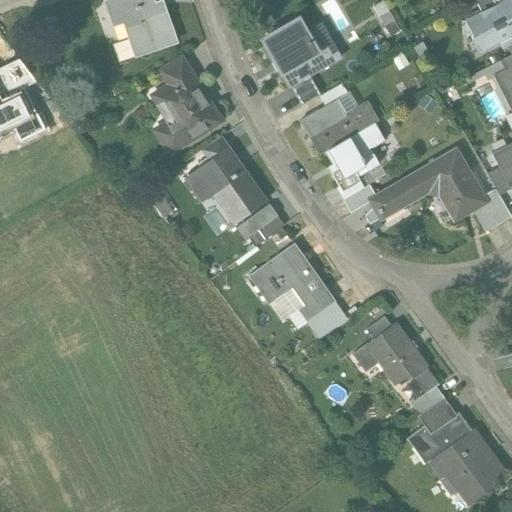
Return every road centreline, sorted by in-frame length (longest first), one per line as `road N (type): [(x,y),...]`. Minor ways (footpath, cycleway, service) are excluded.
road 1 (residential): [(396,279),(336,244),(263,139),(207,0)]
road 2 (residential): [(396,279),(471,375)]
